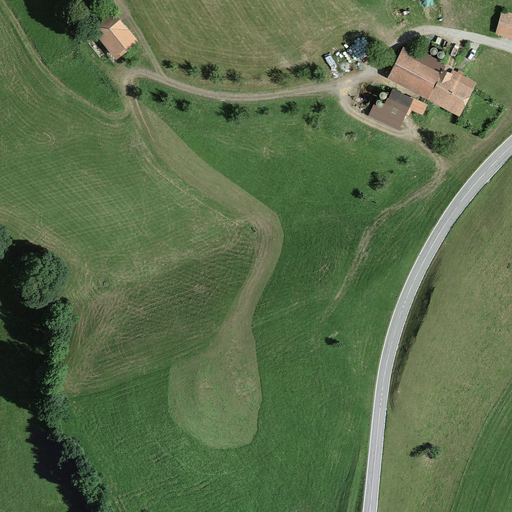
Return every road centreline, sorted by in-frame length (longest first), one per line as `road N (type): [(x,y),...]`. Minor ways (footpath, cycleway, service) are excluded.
road 1 (track): [(126,66),(232,97),(333,89),(358,80),(398,42),(429,30),(511,51)]
road 2 (tertiary): [(368,511),(385,364),(407,294),(461,199),(511,144)]
